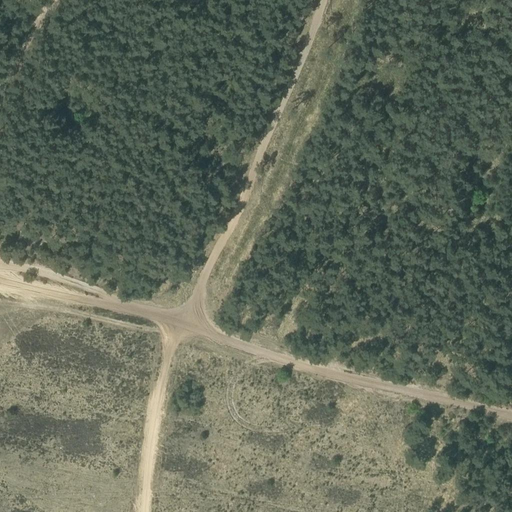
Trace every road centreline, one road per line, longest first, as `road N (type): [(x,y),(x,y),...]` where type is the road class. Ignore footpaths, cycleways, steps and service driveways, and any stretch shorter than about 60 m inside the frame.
road 1 (track): [(0,278),(511,420)]
road 2 (track): [(323,0),(284,109),(173,326)]
